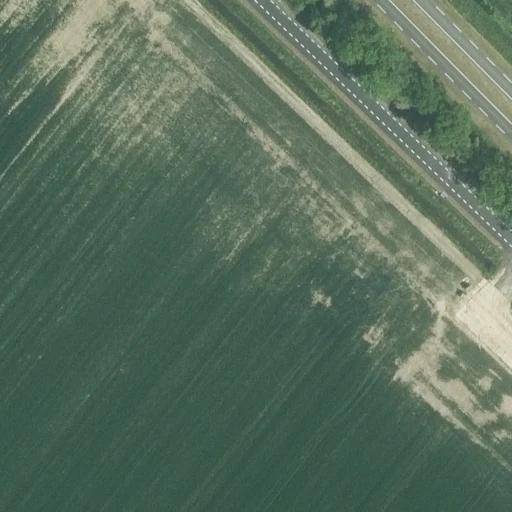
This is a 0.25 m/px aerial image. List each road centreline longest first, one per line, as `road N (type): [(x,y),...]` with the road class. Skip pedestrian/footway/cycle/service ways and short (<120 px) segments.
road 1 (unclassified): [(511,239),(259,0)]
road 2 (primary): [(380,0),(511,133)]
road 3 (primary): [(511,92),(421,0)]
